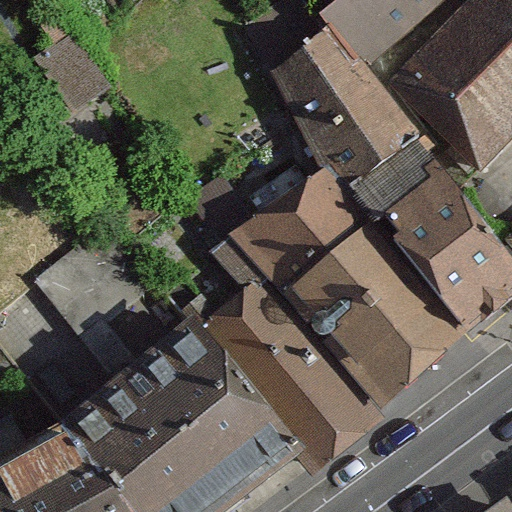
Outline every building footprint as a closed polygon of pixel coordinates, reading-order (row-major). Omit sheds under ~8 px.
[(316,0),(330,16),(353,0),(316,0)] [(327,32),(367,74),(451,0),(353,0),(330,16),(319,24),(327,32)] [(511,0),(476,0),(397,79),(487,168),(511,142),(511,0)] [(32,62),(72,118),(109,92),(54,12),(38,23),(55,47),(32,62)] [(320,179),(462,344),(511,304),(511,262),(367,74),(327,32),(270,79),(320,179)] [(32,77),(9,92),(38,137),(62,122),(32,77)] [(320,179),(229,245),(377,416),(462,344),(320,179)] [(184,315),(194,331),(295,471),(301,478),(377,416),(229,245),(211,261),(240,296),(216,318),(200,301),(184,315)] [(118,511),(245,511),(295,471),(194,331),(59,439),(118,511)] [(118,511),(59,439),(0,473),(0,511),(118,511)]
